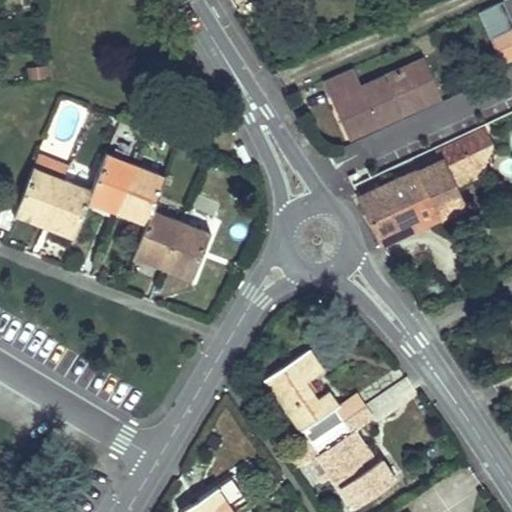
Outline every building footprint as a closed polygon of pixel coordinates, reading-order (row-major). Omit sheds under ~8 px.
[(500,63),(511,57),(511,18),(504,0),(501,0),(477,10),(500,63)] [(410,62),(426,99),(439,93),(423,57),(410,62)] [(352,66),(323,79),(347,134),(426,99),(410,62),(360,84),(352,66)] [(511,80),(505,77),(497,90),(511,98),(511,80)] [(511,122),(441,155),(456,188),(497,168),(488,147),(511,135),(511,122)] [(18,203),(0,195),(0,226),(8,230),(14,214),(16,209),(46,221),(76,232),(88,201),(90,196),(119,208),(148,219),(145,225),(134,252),(165,264),(193,275),(211,231),(152,209),(165,176),(108,151),(94,189),(64,178),(68,166),(37,154),(33,166),(18,203)] [(441,155),(358,194),(383,243),(464,206),(456,188),(441,155)] [(119,208),(90,196),(88,201),(117,213),(145,225),(148,219),(119,208)] [(46,221),(16,209),(14,214),(44,226),(74,237),(76,232),(46,221)] [(165,264),(134,252),(133,256),(163,268),(191,280),(193,275),(165,264)] [(309,350),(268,376),(310,441),(289,454),(296,466),(307,459),(318,452),(333,475),(354,506),(395,479),(381,457),(376,461),(355,427),(350,430),(342,419),(335,406),(338,404),(330,390),(316,398),(306,382),(323,370),(309,350)] [(338,404),(335,406),(342,419),(364,405),(356,393),(338,404)] [(364,405),(342,419),(350,430),(355,427),(372,416),(364,405)] [(318,452),(307,459),(322,482),(333,475),(318,452)] [(235,511),(218,483),(213,487),(229,511),(235,511)] [(229,511),(213,487),(180,509),(182,511),(229,511)]
